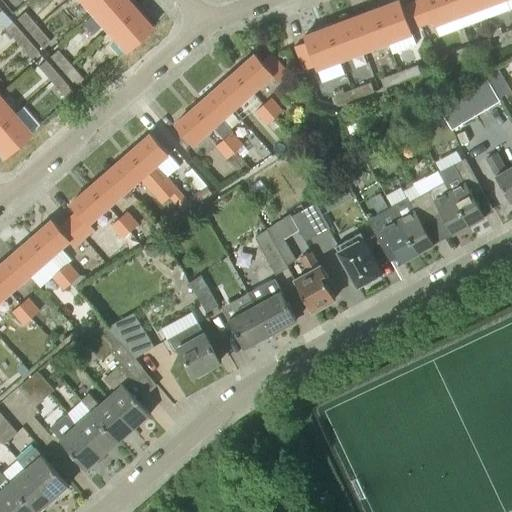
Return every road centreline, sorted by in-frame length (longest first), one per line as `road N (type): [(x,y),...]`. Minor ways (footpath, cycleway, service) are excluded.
road 1 (residential): [(100,511),(241,397),(511,249)]
road 2 (residential): [(0,201),(205,30)]
